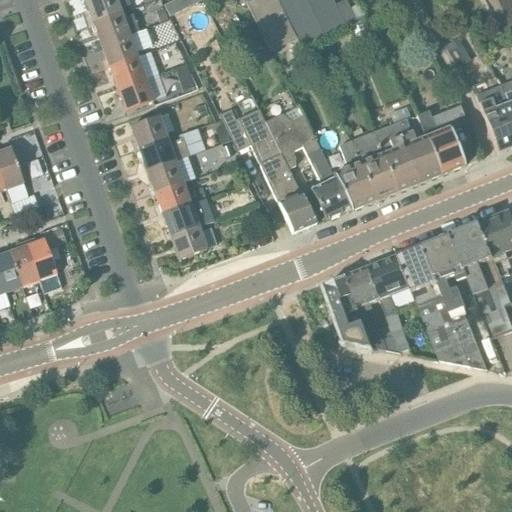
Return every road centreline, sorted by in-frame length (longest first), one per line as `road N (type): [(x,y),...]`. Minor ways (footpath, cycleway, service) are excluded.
road 1 (tertiary): [(143,322),(312,264),(511,181)]
road 2 (residential): [(143,322),(26,0)]
road 3 (residential): [(292,470),(459,400),(511,395)]
road 4 (unclassified): [(292,470),(166,379),(143,322)]
road 5 (tertiary): [(0,364),(143,322)]
